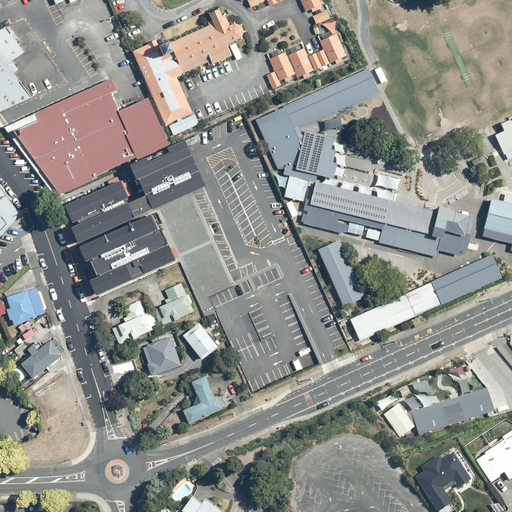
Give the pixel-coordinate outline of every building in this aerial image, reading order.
[(323,5),(320,0),(302,0),(307,12),(323,5)] [(134,52),(166,126),(194,114),(177,78),(212,63),(213,65),(233,57),(230,51),(228,46),(242,39),(245,33),(242,27),(236,24),(231,27),(226,17),(223,18),(220,11),(210,15),(212,21),(208,22),(210,27),(169,45),(160,49),(157,40),(149,44),(150,45),(134,52)] [(331,19),(327,11),(313,17),(317,25),(331,19)] [(0,32),(0,112),(0,113),(33,98),(14,74),(19,70),(13,62),(25,54),(8,29),(0,32)] [(346,57),(337,35),(321,41),(331,63),(346,57)] [(314,71),(305,49),(289,56),(299,78),(314,71)] [(324,51),(309,57),(315,71),(330,65),(324,51)] [(295,75),(285,53),(270,60),(280,82),(295,75)] [(282,176),(289,177),(284,198),(304,203),(309,181),(316,183),(317,175),(334,179),(338,165),(333,164),(336,152),(332,151),(335,138),(306,131),(305,136),(303,136),(300,129),(343,109),(379,93),(369,70),(256,121),(278,170),(283,171),(282,176)] [(275,73),(267,76),(273,89),(281,86),(275,73)] [(39,122),(15,132),(61,196),(99,179),(98,176),(137,158),(138,161),(170,147),(168,142),(149,99),(119,111),(116,104),(111,94),(117,92),(112,80),(43,110),(36,114),(39,122)] [(506,156),(508,161),(511,158),(511,121),(502,126),(505,132),(495,136),(505,156),(506,156)] [(61,196),(10,126),(5,128),(55,198),(61,196)] [(63,200),(78,242),(198,184),(210,178),(190,133),(171,140),(168,142),(170,147),(138,161),(149,183),(131,191),(122,173),(63,200)] [(456,214),(456,212),(439,208),(438,214),(316,183),(312,201),(306,200),(304,209),(308,210),(307,213),(304,212),(302,220),(304,221),(304,223),(344,233),(345,231),(348,232),(350,225),(339,222),(340,219),(382,229),(379,243),(438,258),(443,237),(444,237),(446,229),(465,234),(469,217),(456,214)] [(18,212),(0,188),(0,236),(1,238),(16,221),(19,216),(19,214),(18,212)] [(511,203),(492,199),(483,236),(511,242),(511,244),(511,250),(511,203)] [(163,233),(167,250),(193,244),(187,220),(162,227),(163,233)] [(129,246),(132,263),(161,257),(160,251),(167,250),(163,233),(155,234),(155,233),(127,239),(129,246)] [(187,266),(191,276),(192,278),(189,280),(195,294),(206,289),(213,303),(221,300),(219,295),(249,281),(230,239),(217,245),(219,251),(187,266)] [(365,297),(340,240),(318,249),(344,306),(365,297)] [(95,252),(102,282),(118,279),(116,272),(127,269),(126,264),(132,263),(129,246),(122,247),(121,246),(95,252)] [(492,255),(350,319),(360,341),(503,278),(492,255)] [(182,282),(165,290),(169,299),(166,300),(167,303),(153,310),(161,327),(195,312),(182,282)] [(29,290),(7,298),(11,309),(7,311),(11,321),(13,321),(15,327),(38,318),(37,317),(45,314),(37,289),(29,292),(29,290)] [(154,330),(140,300),(124,307),(128,317),(125,318),(126,322),(113,328),(121,345),(154,330)] [(330,331),(318,305),(308,310),(309,313),(286,324),(302,360),(313,355),(307,342),(330,331)] [(219,346),(199,322),(183,335),(203,359),(219,346)] [(266,331),(250,339),(251,341),(242,345),(245,353),(243,354),(251,371),(256,369),(258,375),(271,369),(270,367),(285,360),(279,347),(292,341),(284,323),(266,331)] [(148,346),(144,348),(150,364),(148,364),(152,376),(182,365),(172,336),(147,345),(148,346)] [(63,354),(65,352),(55,340),(53,342),(52,341),(43,348),(39,343),(29,351),(33,356),(22,365),(34,379),(64,355),(63,354)] [(206,375),(193,381),(202,403),(184,410),(190,423),(224,409),(218,395),(215,397),(206,375)] [(502,384),(412,412),(419,435),(449,426),(444,408),(473,399),(479,416),(508,407),(502,384)] [(506,442),(477,460),(491,482),(505,473),(510,480),(511,478),(511,431),(503,437),(506,442)] [(425,472),(416,477),(439,511),(453,503),(446,491),(456,484),(458,488),(472,479),(455,453),(443,460),(440,456),(423,467),(425,472)] [(223,511),(206,499),(203,504),(193,497),(183,511),(223,511)]
